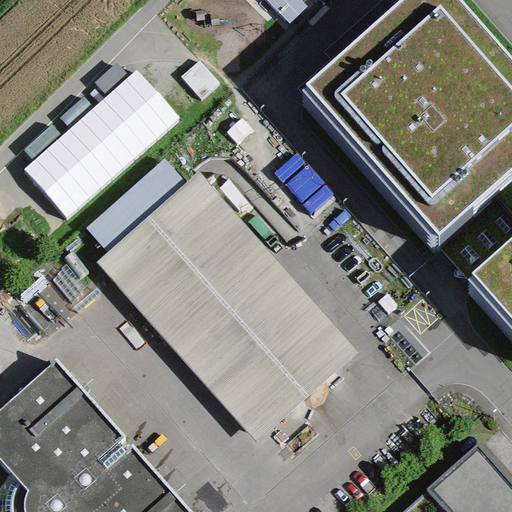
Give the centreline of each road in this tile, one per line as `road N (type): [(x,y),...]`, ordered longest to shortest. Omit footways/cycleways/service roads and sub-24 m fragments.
road 1 (unknown): [(466,353),(286,495),(266,491),(217,449),(88,324)]
road 2 (residential): [(0,162),(88,74)]
